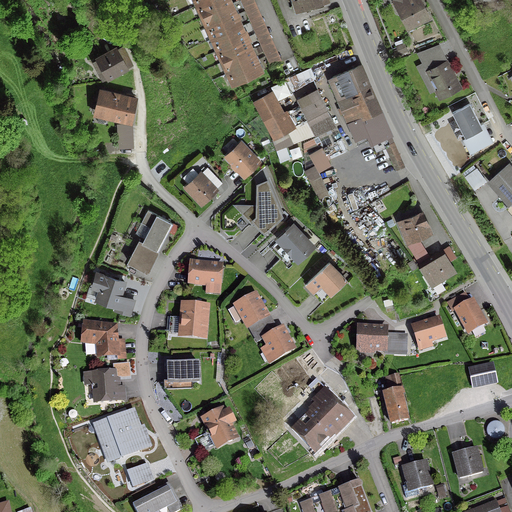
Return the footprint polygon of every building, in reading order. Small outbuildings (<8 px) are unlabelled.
[(202,16),(230,3),(229,0),(207,0),(197,5),(202,16)] [(281,62),(259,0),(245,0),(269,66),(281,62)] [(291,0),(295,10),(326,0),(325,0),(291,0)] [(393,0),(407,27),(426,17),(417,0),(411,0),(408,2),(406,0),(393,0)] [(474,0),(478,9),(487,6),(489,10),(502,5),(500,0),(474,0)] [(236,14),(230,3),(202,16),(207,27),(236,14)] [(241,26),(236,14),(207,27),(212,38),(241,26)] [(246,37),(241,26),(212,38),(217,50),(246,37)] [(251,48),(246,37),(217,50),(222,61),(251,48)] [(398,53),(405,50),(403,43),(396,46),(398,53)] [(127,58),(120,46),(95,59),(105,78),(126,67),(122,60),(127,58)] [(256,60),(251,48),(222,61),(227,72),(256,60)] [(441,56),(438,50),(426,56),(429,62),(441,56)] [(261,71),(256,60),(227,72),(233,84),(261,71)] [(439,99),(460,88),(446,61),(428,70),(437,88),(434,90),(439,99)] [(395,169),(403,166),(359,65),(328,79),(341,108),(338,109),(339,113),(342,112),(347,123),(365,115),(374,137),(379,134),(395,169)] [(295,90),(301,87),(295,74),(289,77),(295,90)] [(281,101),(293,96),(288,83),(275,88),(281,101)] [(294,145),(333,125),(316,91),(308,94),(311,100),(283,114),(271,92),(253,102),(272,138),(288,133),(294,145)] [(97,114),(130,122),(135,99),(102,92),(97,114)] [(482,129),(468,104),(451,113),(464,138),(482,129)] [(273,141),(276,149),(290,144),(287,136),(273,141)] [(470,138),(477,150),(481,148),(474,136),(470,138)] [(346,151),(340,138),(321,148),(321,147),(308,154),(318,172),(330,165),(327,160),(346,151)] [(237,169),(243,175),(257,161),(240,143),(225,157),(231,163),(231,166),(233,169),(237,169)] [(284,148),(277,151),(280,157),(286,155),(284,148)] [(464,174),(477,192),(490,182),(477,164),(464,174)] [(503,193),(500,195),(508,204),(511,200),(511,169),(507,164),(490,178),(503,193)] [(199,174),(185,187),(200,204),(215,190),(199,174)] [(264,231),(280,216),(265,181),(257,185),(256,216),(253,220),(264,231)] [(151,228),(142,244),(157,251),(172,223),(146,210),(140,222),(151,228)] [(421,213),(399,222),(406,241),(429,232),(421,213)] [(300,232),(299,233),(292,225),(277,239),(297,260),(311,246),(304,238),(305,237),(300,232)] [(418,259),(425,254),(418,245),(411,251),(418,259)] [(431,286),(454,272),(441,250),(418,264),(431,286)] [(328,262),(304,285),(311,293),(323,282),(332,292),(345,280),(328,262)] [(218,286),(220,266),(190,263),(188,283),(218,286)] [(99,289),(96,300),(116,306),(123,282),(96,273),(91,287),(99,289)] [(266,316),(254,295),(234,306),(247,328),(251,325),(255,332),(271,323),(267,316),(266,316)] [(384,306),(391,304),(389,297),(382,299),(384,306)] [(128,314),(133,300),(125,298),(121,312),(128,314)] [(484,324),(471,301),(455,310),(467,333),(484,324)] [(201,320),(202,307),(182,305),(181,318),(169,317),(167,331),(180,332),(180,335),(199,337),(200,327),(204,327),(204,320),(201,320)] [(437,319),(412,327),(417,345),(443,337),(437,319)] [(276,331),(271,323),(255,332),(260,340),(262,338),(274,359),(293,349),(281,328),(276,331)] [(83,326),(81,342),(97,343),(98,357),(116,355),(114,330),(111,330),(109,327),(105,326),(103,329),(92,327),(90,325),(86,324),(83,326)] [(357,328),(357,349),(384,350),(385,329),(357,328)] [(407,335),(390,335),(390,353),(407,353),(407,335)] [(497,382),(492,362),(470,367),(474,386),(497,382)] [(200,363),(166,365),(167,387),(201,386),(200,363)] [(114,389),(113,372),(84,375),(85,386),(90,385),(91,392),(93,391),(94,402),(123,399),(122,389),(114,389)] [(383,393),(390,424),(407,420),(400,395),(403,394),(401,389),(400,386),(397,375),(385,378),(389,392),(383,393)] [(339,429),(352,417),(317,381),(315,381),(313,381),(308,387),(317,396),(312,401),(316,404),(292,429),(311,449),(329,431),(328,431),(335,425),(339,429)] [(331,389),(334,393),(342,386),(338,382),(331,389)] [(108,419),(95,424),(109,461),(149,446),(144,435),(141,436),(132,410),(114,417),(112,417),(111,417),(109,418),(108,419)] [(227,424),(220,410),(202,419),(206,427),(204,434),(214,437),(217,444),(215,445),(216,445),(225,441),(228,442),(231,441),(232,437),(233,436),(230,430),(232,429),(229,423),(227,424)] [(495,422),(491,422),(488,424),(486,427),(486,430),(486,433),(488,436),(491,438),(494,439),(497,439),(500,437),(502,434),(503,431),(503,428),(501,425),(498,423),(495,422)] [(83,436),(77,446),(86,450),(91,441),(83,436)] [(252,446),(248,439),(244,442),(247,448),(252,446)] [(458,479),(481,473),(474,449),(452,454),(458,479)] [(430,486),(424,462),(402,467),(408,492),(430,486)] [(150,480),(145,465),(127,472),(132,486),(150,480)] [(369,511),(358,481),(310,499),(299,503),(302,511),(369,511)] [(444,496),(441,486),(435,487),(438,498),(444,496)] [(131,505),(134,511),(153,511),(166,506),(168,511),(174,511),(178,510),(167,487),(131,505)] [(498,511),(495,502),(469,511),(498,511)]
